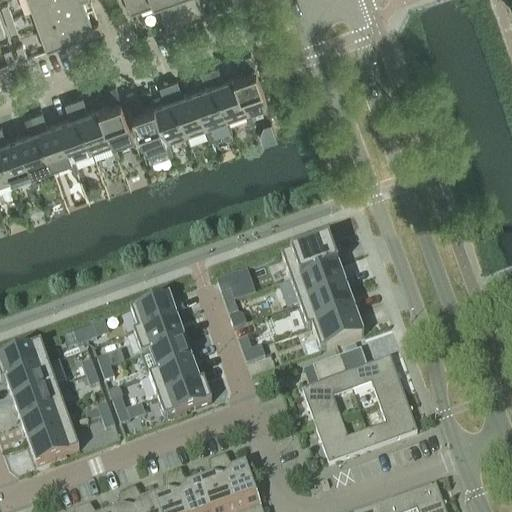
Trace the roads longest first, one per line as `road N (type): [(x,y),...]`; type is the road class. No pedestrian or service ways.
road 1 (tertiary): [(507,441),(459,340),(347,1)]
road 2 (tertiary): [(297,19),(343,109),(431,354),(456,457)]
road 3 (residential): [(3,498),(240,416)]
road 4 (residential): [(131,68),(153,70),(257,32),(248,0)]
road 5 (residential): [(302,511),(456,457)]
road 6 (residential): [(203,285),(242,398),(240,416)]
road 7 (residential): [(0,104),(131,68)]
